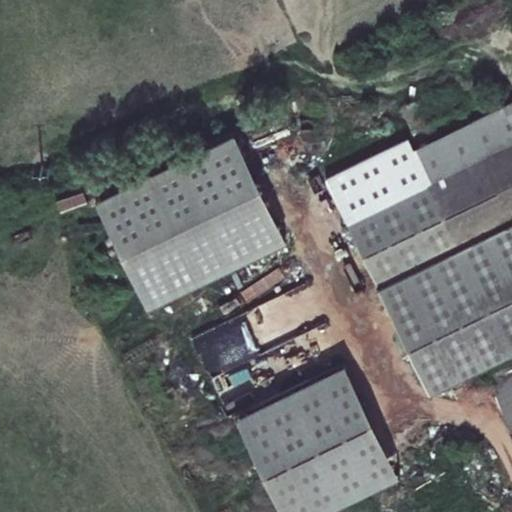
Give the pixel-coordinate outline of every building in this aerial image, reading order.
[(511,89),(414,137),(431,172),(350,211),(432,379),(511,339),(511,89)] [(286,241),(229,132),(93,201),(145,311),(286,241)] [(198,359),(241,342),(231,317),(188,335),(198,359)] [(344,362),(236,415),(283,511),(322,511),(398,475),(344,362)] [(511,364),(490,375),(511,424),(511,364)]
